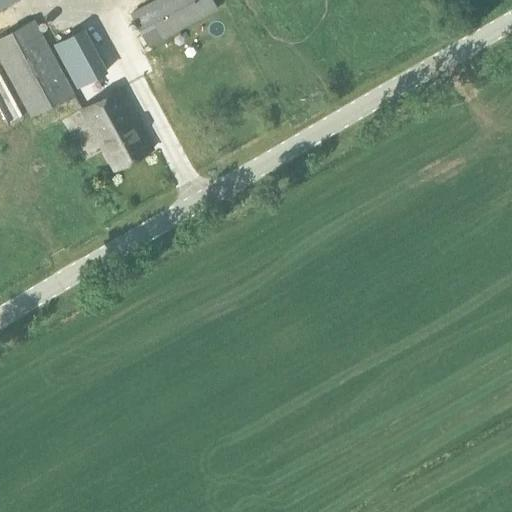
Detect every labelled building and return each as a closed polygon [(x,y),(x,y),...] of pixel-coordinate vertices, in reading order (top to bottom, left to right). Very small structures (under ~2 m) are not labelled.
[(218,9),(213,0),(152,0),(130,12),(149,47),(218,9)] [(0,36),(0,61),(31,117),(74,93),(34,19),(0,36)] [(215,39),(167,61),(172,72),(160,78),(167,95),(228,66),(215,39)] [(78,87),(106,72),(98,56),(70,71),(78,87)] [(120,88),(82,109),(114,168),(152,148),(120,88)]
